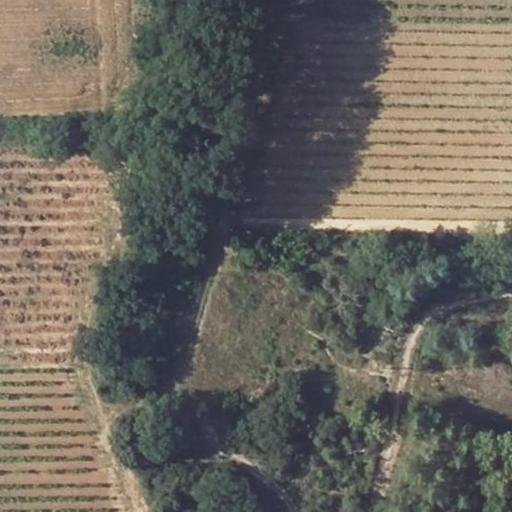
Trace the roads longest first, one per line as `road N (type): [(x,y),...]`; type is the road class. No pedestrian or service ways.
road 1 (track): [(282,511),(259,477),(212,438),(182,387),(163,387),(110,415),(100,382),(151,263),(175,140),(164,0)]
road 2 (track): [(211,0),(224,200),(182,387)]
road 3 (track): [(376,511),(410,349),(423,323),(457,304),(511,295)]
